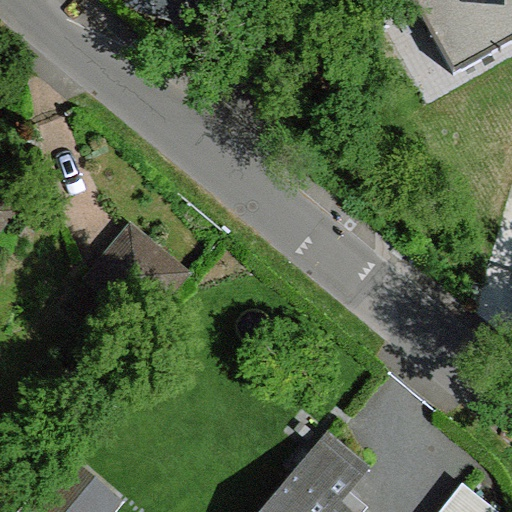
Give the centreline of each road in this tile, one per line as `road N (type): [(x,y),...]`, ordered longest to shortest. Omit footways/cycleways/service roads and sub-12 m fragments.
road 1 (residential): [(511,396),(230,162)]
road 2 (residential): [(230,162),(32,0)]
road 3 (residential): [(230,162),(275,0)]
